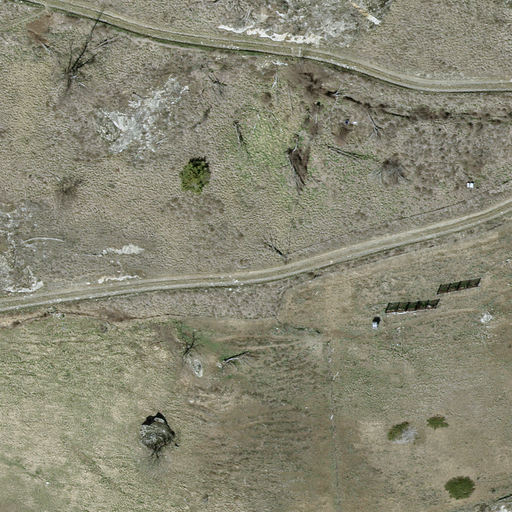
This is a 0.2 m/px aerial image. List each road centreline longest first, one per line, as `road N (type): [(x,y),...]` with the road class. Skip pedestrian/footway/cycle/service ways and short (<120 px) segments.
road 1 (track): [(0,308),(271,281),(426,239),(511,204)]
road 2 (track): [(511,89),(488,91),(29,0)]
